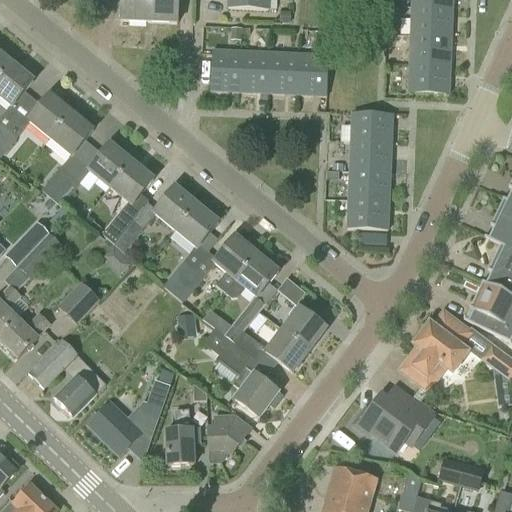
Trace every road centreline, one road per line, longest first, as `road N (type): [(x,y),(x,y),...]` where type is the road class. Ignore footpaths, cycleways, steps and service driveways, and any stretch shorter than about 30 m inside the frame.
road 1 (residential): [(386,307),(11,0)]
road 2 (residential): [(245,503),(386,307)]
road 3 (residential): [(386,307),(471,122)]
road 4 (secondary): [(113,511),(0,402)]
